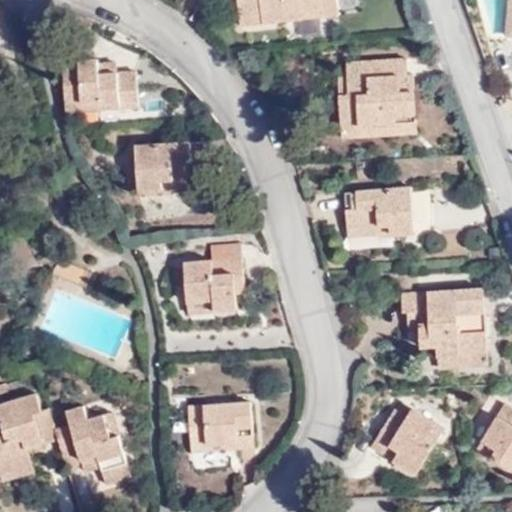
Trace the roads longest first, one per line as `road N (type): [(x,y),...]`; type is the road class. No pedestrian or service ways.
road 1 (residential): [(99,0),(137,16),(219,81),(268,172),(326,385),(324,430),(261,511)]
road 2 (residential): [(511,204),(440,0)]
